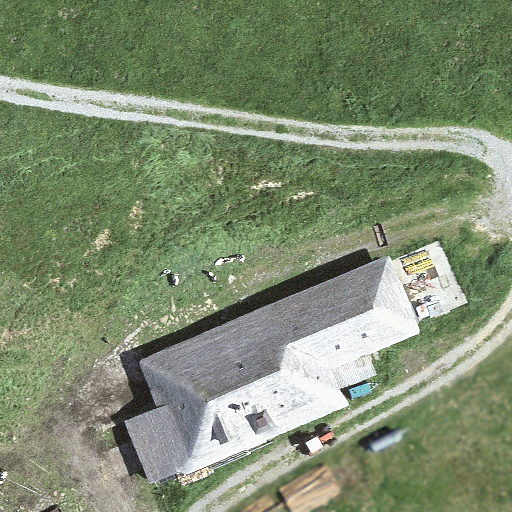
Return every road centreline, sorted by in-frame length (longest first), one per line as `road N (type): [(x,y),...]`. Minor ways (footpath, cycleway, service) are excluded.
road 1 (track): [(0,87),(341,141),(481,147),(511,166)]
road 2 (track): [(511,310),(461,362),(275,461),(204,511)]
